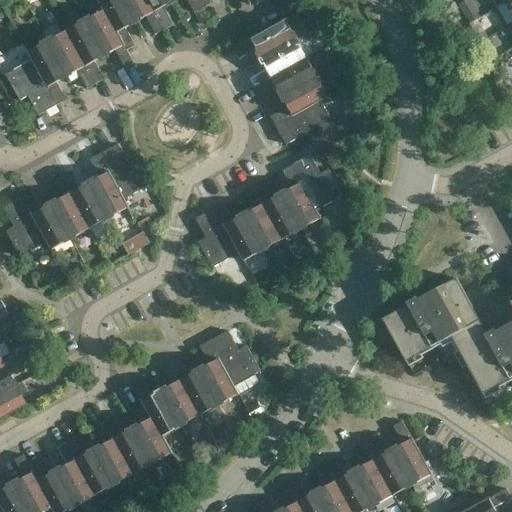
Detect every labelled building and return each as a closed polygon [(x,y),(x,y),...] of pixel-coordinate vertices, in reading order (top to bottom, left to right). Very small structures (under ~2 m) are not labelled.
[(98,0),(104,10),(127,51),(135,47),(125,29),(135,23),(122,0),(98,0)] [(122,0),(135,23),(146,17),(156,35),(164,30),(147,0),(122,0)] [(147,0),(164,30),(173,25),(164,8),(174,2),(172,0),(147,0)] [(172,0),(174,2),(177,0),(186,0),(194,13),(203,9),(198,0),(172,0)] [(198,0),(203,9),(211,4),(208,0),(198,0)] [(470,0),(459,6),(467,20),(478,14),(470,0)] [(511,0),(492,0),(497,9),(511,0)] [(511,13),(511,15),(511,0),(497,9),(502,18),(511,13)] [(85,21),(105,56),(115,51),(125,68),(134,63),(127,51),(104,10),(85,21)] [(335,19),(327,23),(331,32),(339,27),(338,26),(335,19)] [(256,49),(261,59),(297,40),(286,20),(283,22),(249,40),(250,41),(234,50),(238,59),(256,49)] [(66,31),(96,85),(104,80),(94,62),(105,56),(85,21),(70,29),(66,31)] [(66,22),(62,24),(66,31),(70,29),(66,22)] [(62,24),(57,27),(61,34),(66,31),(62,24)] [(42,32),(47,42),(67,77),(77,72),(87,89),(96,85),(66,31),(61,34),(55,25),(42,32)] [(491,39),(482,44),(487,53),(496,48),(491,39)] [(249,79),(254,88),(307,58),(297,40),(261,59),(267,69),(249,79)] [(33,61),(28,63),(53,108),(67,100),(57,83),(67,77),(47,42),(28,52),(33,61)] [(276,87),(282,97),(318,78),(307,58),(254,88),(259,96),(276,87)] [(20,101),(28,97),(39,116),(53,108),(28,63),(6,75),(20,101)] [(270,118),(278,132),(323,107),(320,102),(329,97),(328,96),(318,78),(282,97),(288,108),(270,118)] [(355,95),(344,102),(353,118),(364,111),(355,95)] [(323,107),(278,132),(286,146),(305,135),(310,143),(335,129),(323,107)] [(355,118),(361,129),(362,131),(374,124),(367,112),(355,118)] [(118,145),(104,152),(129,197),(151,185),(137,160),(128,164),(118,145)] [(90,184),(109,220),(125,211),(129,218),(133,216),(124,200),(129,197),(104,152),(90,160),(100,178),(90,184)] [(296,164),(321,208),(343,196),(329,171),(321,175),(310,156),(296,164)] [(282,195),(302,231),(321,220),(316,211),(321,208),(296,164),(282,171),(292,189),(282,195)] [(61,177),(90,230),(109,220),(90,184),(79,189),(70,172),(61,177)] [(52,205),(71,241),(90,230),(61,177),(52,181),(62,199),(52,205)] [(253,188),(283,241),(302,231),(282,195),(272,201),(262,183),(253,188)] [(244,216),(264,252),(283,241),(253,188),(245,192),(254,210),(244,216)] [(18,201),(42,245),(47,243),(52,252),(71,241),(52,205),(41,210),(32,193),(18,201)] [(6,232),(20,257),(42,245),(18,201),(4,208),(14,227),(6,232)] [(209,212),(234,257),(239,254),(244,263),(264,252),(244,216),(234,221),(224,204),(209,212)] [(198,243),(212,269),(234,257),(209,212),(195,220),(206,239),(199,243),(198,243)] [(149,218),(138,224),(143,232),(153,226),(149,218)] [(145,231),(125,243),(131,253),(151,241),(145,231)] [(511,302),(511,303),(511,305),(511,324),(509,326),(508,323),(487,335),(463,292),(456,280),(419,301),(418,298),(416,299),(396,310),(395,311),(396,313),(383,320),(407,363),(408,362),(432,348),(452,338),(468,367),(484,395),(489,392),(510,381),(511,379),(511,302)] [(209,342),(239,396),(261,384),(256,375),(260,372),(246,347),(238,351),(228,332),(209,342)] [(199,371),(219,407),(239,396),(209,342),(199,348),(209,366),(199,371)] [(170,364),(200,417),(219,407),(199,371),(189,377),(179,359),(170,364)] [(161,392),(181,428),(200,417),(170,364),(162,368),(171,386),(161,392)] [(0,393),(14,386),(3,367),(0,368),(0,393)] [(132,385),(141,402),(171,455),(172,454),(163,437),(181,428),(161,392),(151,397),(141,380),(132,385)] [(0,419),(24,406),(14,386),(0,393),(0,419)] [(143,424),(133,429),(152,465),(171,455),(141,402),(133,406),(143,424)] [(244,408),(252,421),(262,415),(255,402),(244,408)] [(113,418),(104,422),(134,476),(152,465),(133,429),(122,435),(113,418)] [(105,445),(95,450),(114,486),(134,476),(104,422),(96,427),(105,445)] [(392,451),(412,486),(432,475),(411,439),(402,423),(393,427),(403,445),(392,451)] [(74,439),(66,444),(95,497),(114,486),(95,450),(84,456),(74,439)] [(364,443),(393,497),(412,486),(392,451),(382,456),(372,439),(364,443)] [(430,442),(424,449),(434,457),(440,450),(430,442)] [(354,471),(374,507),(393,497),(364,443),(355,448),(365,466),(354,471)] [(67,466),(56,472),(76,507),(95,497),(66,444),(57,449),(67,466)] [(24,478),(14,484),(29,511),(48,511),(52,510),(52,511),(54,511),(28,464),(23,456),(15,461),(24,478)] [(36,460),(28,464),(54,511),(68,511),(76,507),(56,472),(46,477),(36,460)] [(326,464),(351,511),(365,511),(374,507),(354,471),(344,477),(334,460),(326,464)] [(317,492),(327,511),(351,511),(326,464),(317,469),(327,487),(317,492)] [(296,480),(288,485),(302,511),(327,511),(317,492),(306,498),(296,480)] [(29,511),(14,484),(4,490),(0,483),(0,505),(3,511),(29,511)] [(174,485),(168,489),(172,496),(178,493),(174,485)] [(289,507),(280,511),(302,511),(288,485),(280,490),(289,507)] [(464,511),(495,511),(493,508),(511,498),(506,489),(489,499),(489,498),(464,511)] [(115,511),(107,496),(99,500),(105,511),(115,511)] [(264,511),(259,501),(250,506),(253,511),(264,511)]
